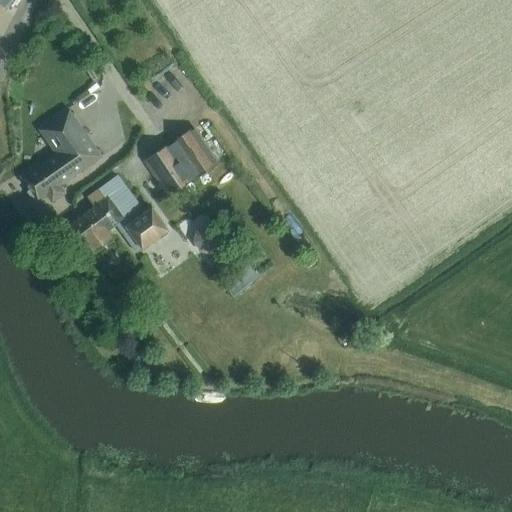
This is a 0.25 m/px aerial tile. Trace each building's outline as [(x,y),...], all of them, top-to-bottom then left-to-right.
[(50,199),(64,190),(61,186),(102,157),(69,109),(40,129),(56,153),(21,177),(31,190),(28,192),(35,201),(37,199),(39,201),(47,195),(50,199)] [(194,130),(171,145),(194,178),(216,163),(194,130)] [(147,162),(169,195),(194,178),(171,145),(147,162)] [(63,231),(77,254),(118,224),(138,251),(167,229),(152,208),(147,212),(119,174),(90,196),(97,205),(63,231)] [(217,253),(230,243),(221,231),(223,229),(214,217),(184,239),(192,251),(208,239),(217,253)]
